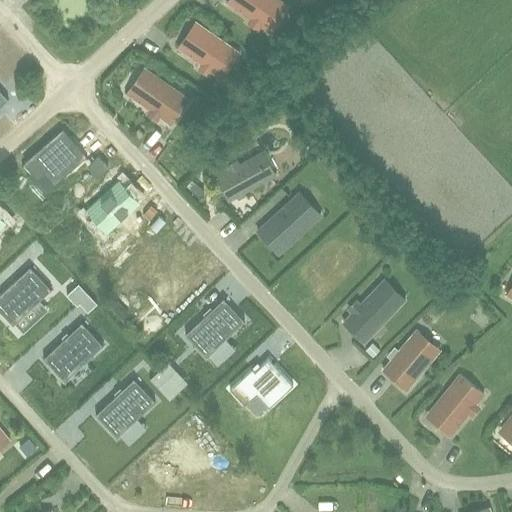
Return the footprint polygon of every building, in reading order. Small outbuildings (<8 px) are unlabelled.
[(269,0),(237,0),(234,6),(251,18),(252,19),(260,24),(260,25),(261,25),(272,32),(289,7),(279,0),(277,0),(275,3),(269,0)] [(199,30),(184,52),(201,64),(202,65),(203,64),(210,70),(211,71),(222,78),(240,52),(228,44),(225,49),(199,30)] [(174,95),(148,77),(133,98),(171,124),(189,99),(177,91),(174,95)] [(0,107),(8,100),(0,90),(0,107)] [(45,144),(8,182),(8,183),(12,179),(21,189),(21,188),(26,193),(32,186),(42,197),(69,169),(72,172),(45,144)] [(229,168),(215,176),(229,201),(250,189),(265,181),(275,175),(263,152),(231,170),(229,168)] [(86,171),(78,179),(89,189),(97,183),(86,171)] [(300,193),(258,231),(279,254),(321,216),(300,193)] [(106,196),(74,225),(96,249),(128,219),(106,196)] [(348,226),(296,274),(319,299),(371,250),(348,226)] [(139,309),(187,265),(164,241),(117,285),(139,309)] [(30,267),(0,295),(0,311),(13,325),(51,290),(30,267)] [(343,323),(364,343),(398,308),(377,287),(343,323)] [(224,298),(185,334),(206,357),(245,322),(224,298)] [(88,318),(50,353),(71,376),(109,341),(88,318)] [(413,335),(383,370),(406,390),(427,366),(423,362),(432,351),(413,335)] [(253,369),(231,390),(245,405),(257,394),(269,408),(294,386),(269,359),(255,372),(253,369)] [(141,374),(102,409),(123,432),(162,397),(141,374)] [(435,413),(455,429),(468,413),(469,413),(470,412),(469,412),(475,405),(476,405),(476,404),(484,394),(460,374),(451,385),(456,388),(435,413)] [(213,457),(186,426),(144,463),(166,488),(183,472),(189,479),(213,457)]
